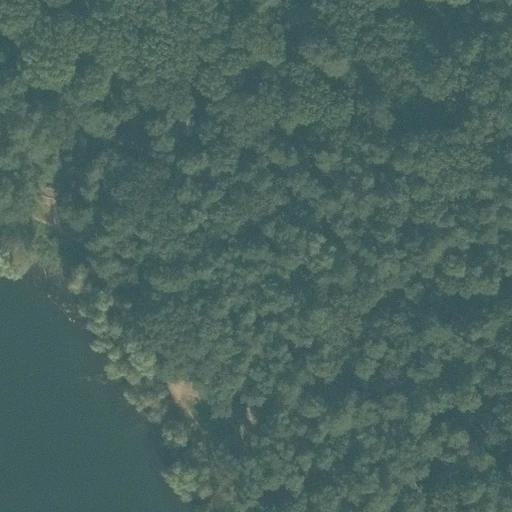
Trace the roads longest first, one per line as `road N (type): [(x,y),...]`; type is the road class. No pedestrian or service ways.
road 1 (track): [(511,219),(316,336)]
road 2 (track): [(15,0),(69,110)]
